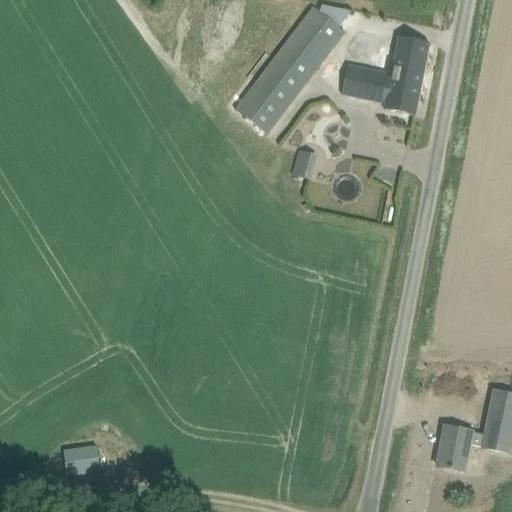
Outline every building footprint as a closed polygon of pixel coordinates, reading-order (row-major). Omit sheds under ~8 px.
[(314,9),(235,111),(268,134),(346,33),(314,9)] [(349,67),(343,96),(386,105),(385,110),(415,117),(423,81),(392,74),(392,76),(379,73),(349,67)] [(292,174),(311,178),(317,154),(298,149),(292,174)] [(437,467),(465,472),(471,446),(483,448),(482,449),(511,455),(511,448),(511,395),(494,392),(485,436),(473,434),(473,433),(445,428),(437,467)] [(101,472),(98,452),(97,449),(115,446),(113,434),(49,444),(53,474),(68,472),(69,476),(101,472)]
